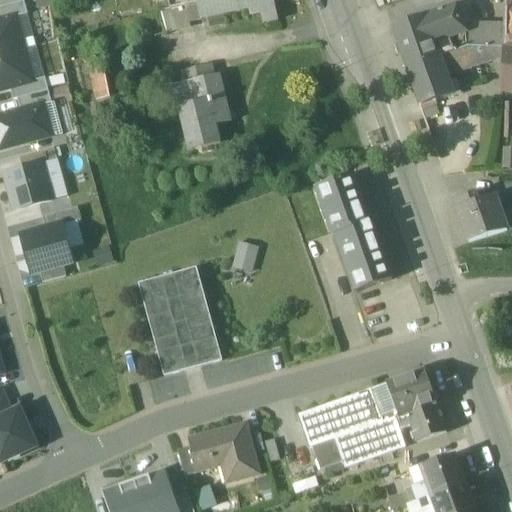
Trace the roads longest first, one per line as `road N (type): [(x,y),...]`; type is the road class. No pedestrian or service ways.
road 1 (residential): [(461,335),(80,462)]
road 2 (tertiary): [(446,293),(361,25)]
road 3 (residential): [(0,244),(28,353),(80,462)]
road 4 (tertiary): [(511,473),(461,335)]
